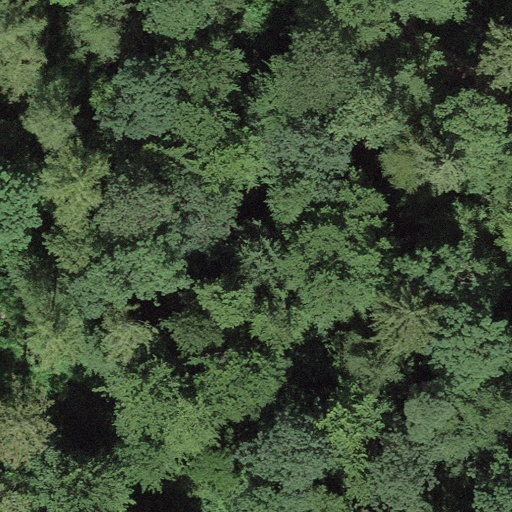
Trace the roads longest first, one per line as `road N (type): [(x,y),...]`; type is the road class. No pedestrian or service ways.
road 1 (track): [(197,511),(0,329)]
road 2 (track): [(347,0),(511,119)]
